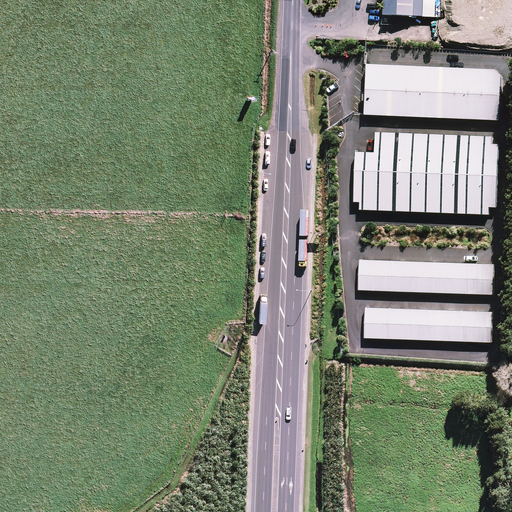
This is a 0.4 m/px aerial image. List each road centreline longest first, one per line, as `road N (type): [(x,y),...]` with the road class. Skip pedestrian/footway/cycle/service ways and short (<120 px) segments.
road 1 (secondary): [(279,375),(293,0)]
road 2 (secondary): [(263,511),(267,418),(279,375)]
road 3 (secondary): [(279,375),(289,421),(285,511)]
